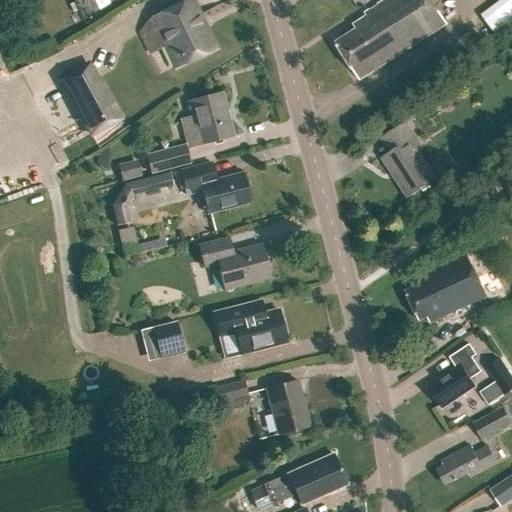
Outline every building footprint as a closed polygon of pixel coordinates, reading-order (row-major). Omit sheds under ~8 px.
[(150,53),(165,45),(170,43),(181,66),(215,49),(191,0),(190,0),(152,18),(158,32),(143,39),(150,53)] [(431,0),(386,0),(365,14),(367,17),(353,25),(356,30),(336,43),(359,80),(446,24),(431,0)] [(36,61),(58,52),(53,41),(32,51),(36,61)] [(117,120),(87,65),(61,80),(91,135),(117,120)] [(26,106),(47,96),(43,87),(22,97),(26,106)] [(222,93),(183,103),(188,119),(192,118),(200,147),(234,138),(222,93)] [(44,121),(54,136),(69,126),(59,111),(44,121)] [(382,159),(407,198),(436,179),(416,150),(421,146),(406,123),(382,139),(391,153),(382,159)] [(145,157),(150,176),(190,166),(185,147),(145,157)] [(25,167),(32,184),(42,180),(35,163),(25,167)] [(118,168),(121,184),(142,179),(138,163),(118,168)] [(186,197),(201,193),(207,216),(251,204),(243,173),(215,181),(211,163),(180,172),(186,197)] [(172,188),(169,176),(124,187),(110,208),(115,229),(129,226),(125,209),(133,197),(172,188)] [(466,242),(476,255),(501,237),(492,224),(466,242)] [(93,245),(105,243),(104,229),(91,231),(93,245)] [(117,235),(123,259),(165,249),(163,242),(138,248),(134,231),(117,235)] [(204,269),(217,266),(224,292),(270,280),(261,245),(233,252),(229,238),(197,246),(204,269)] [(425,276),(409,283),(412,289),(405,292),(419,323),(427,320),(429,325),(487,300),(467,255),(424,274),(425,276)] [(271,287),(273,297),(316,289),(314,279),(271,287)] [(213,315),(219,337),(234,333),(240,354),(286,342),(278,312),(260,316),(261,318),(252,321),(251,319),(243,321),(240,307),(213,315)] [(176,323),(141,332),(147,355),(182,346),(176,323)] [(469,380),(481,372),(471,358),(476,355),(468,345),(448,358),(455,368),(427,387),(442,409),(474,387),(469,380)] [(511,390),(511,376),(501,360),(487,369),(505,395),(511,390)] [(298,380),(264,390),(277,437),(311,427),(298,380)] [(242,403),(249,401),(243,381),(212,390),(212,393),(208,394),(210,401),(215,400),(216,405),(229,401),(231,410),(243,407),(242,403)] [(271,429),(266,408),(252,411),(257,433),(271,429)] [(511,424),(503,408),(473,424),(481,440),(511,424)] [(443,467),(437,470),(445,486),(467,474),(470,478),(495,464),(486,447),(474,453),(470,446),(440,462),(443,467)] [(333,454),(286,475),(289,481),(280,485),(277,479),(262,485),(264,489),(250,495),(256,511),(294,493),(297,498),(300,507),(319,498),(347,486),(333,454)] [(511,477),(491,492),(502,508),(511,501),(511,477)]
